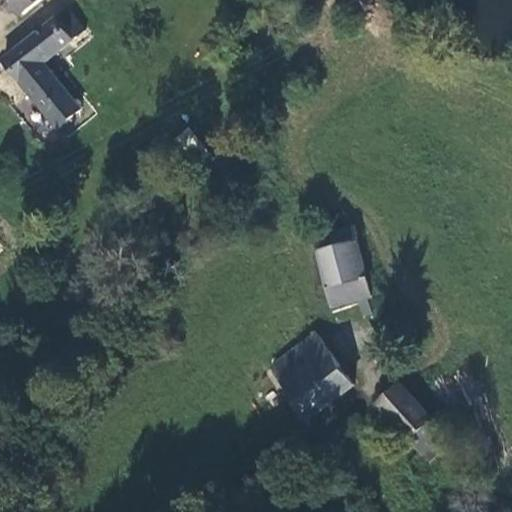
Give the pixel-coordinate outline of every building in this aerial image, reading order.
[(0,0),(0,2),(22,16),(43,0),(0,0)] [(4,59),(39,104),(62,86),(45,63),(76,41),(61,19),(4,59)] [(82,112),(62,86),(39,104),(58,129),(82,112)] [(332,308),(374,298),(356,224),(314,234),(332,308)] [(356,385),(315,331),(267,367),(308,420),(356,385)] [(378,399),(415,436),(436,416),(399,379),(378,399)]
